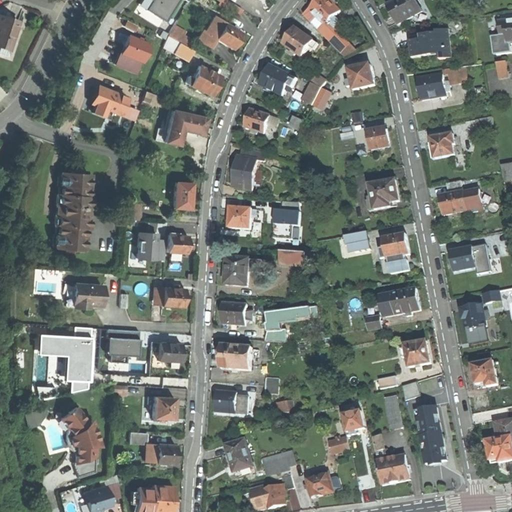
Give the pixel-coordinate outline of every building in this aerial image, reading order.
[(140,0),(137,5),(145,10),(151,0),(150,0),(140,0)] [(150,0),(151,0),(145,10),(165,22),(178,0),(150,0)] [(330,0),(320,0),(310,11),(325,27),(329,23),(335,29),(341,23),(336,17),(342,12),(332,2),(330,0)] [(393,15),(399,25),(423,11),(417,1),(416,0),(398,0),(388,6),(393,15)] [(223,8),(238,17),(242,10),(227,1),(223,8)] [(310,11),(304,16),(331,43),(332,43),(338,36),(340,34),(335,29),(329,23),(325,27),(310,11)] [(210,47),(215,39),(224,23),(213,16),(204,32),(202,31),(197,39),(210,47)] [(123,25),(134,31),(137,26),(126,20),(123,25)] [(511,43),(511,20),(498,22),(500,36),(499,36),(501,47),(508,46),(507,44),(511,43)] [(242,34),(224,23),(215,39),(233,50),(238,41),(242,34)] [(8,27),(2,24),(0,28),(0,55),(1,56),(3,53),(12,57),(22,33),(13,29),(8,27)] [(172,25),(170,29),(183,36),(185,32),(172,25)] [(170,29),(166,36),(186,48),(190,40),(183,36),(170,29)] [(291,37),(285,45),(293,51),(291,54),(295,56),(297,54),(303,58),(310,47),(315,51),(319,45),(296,29),(291,37)] [(412,50),(413,58),(440,55),(440,60),(453,58),(450,29),(437,31),(437,33),(421,35),(422,40),(411,41),(412,50)] [(123,45),(120,53),(139,61),(141,62),(148,44),(127,36),(123,45)] [(166,36),(161,45),(188,59),(193,51),(186,48),(166,36)] [(348,46),(338,36),(332,43),(341,52),(348,46)] [(511,53),(511,51),(511,43),(507,44),(508,46),(501,47),(499,36),(494,37),(497,54),(497,55),(511,53)] [(139,61),(120,53),(115,65),(135,73),(139,61)] [(9,65),(11,60),(1,56),(0,59),(0,62),(6,65),(9,65)] [(500,78),(510,77),(507,61),(498,63),(500,78)] [(354,86),(355,91),(376,85),(373,76),(370,65),(350,70),(352,80),(347,81),(348,87),(354,86)] [(219,77),(197,67),(191,80),(188,86),(211,96),(215,87),(219,77)] [(266,77),(262,86),(283,96),(288,86),(293,88),(297,80),(271,67),(266,77)] [(466,67),(457,68),(459,84),(469,83),(466,67)] [(450,69),(452,85),(459,84),(457,68),(450,69)] [(313,81),(323,88),(330,80),(317,72),(311,81),(313,81)] [(444,75),(419,80),(421,91),(422,101),(448,96),(444,75)] [(305,101),(314,106),(323,88),(313,81),(306,94),(308,95),(305,101)] [(122,107),(126,97),(97,86),(93,95),(90,103),(93,105),(90,112),(103,117),(106,110),(119,115),(122,107)] [(141,101),(159,107),(162,98),(144,92),(141,101)] [(137,113),(122,107),(119,115),(134,121),(137,113)] [(248,119),(245,128),(265,134),(271,116),(251,110),(248,119)] [(178,146),(181,130),(184,131),(201,134),(202,128),(204,118),(170,111),(166,130),(157,129),(155,141),(178,146)] [(305,121),(295,117),(291,124),(302,129),(305,121)] [(477,120),(479,128),(495,125),(493,117),(477,120)] [(369,130),(372,150),(391,147),(389,138),(387,129),(378,131),(377,129),(369,130)] [(433,153),(434,160),(455,156),(453,145),(456,144),(454,135),(432,139),(434,148),(432,149),(433,153)] [(244,147),(242,158),(258,161),(265,162),(267,154),(244,147)] [(236,172),(234,188),(253,191),(258,161),(242,158),(239,158),(236,172)] [(511,163),(502,166),(505,181),(511,180),(511,163)] [(70,174),(60,173),(60,176),(57,176),(56,186),(59,186),(58,194),(56,194),(55,205),(56,205),(55,210),(55,214),(54,214),(53,225),(56,226),(55,234),(52,234),(52,244),(55,244),(54,247),(64,248),(64,251),(73,251),(73,249),(83,250),(84,228),(87,228),(88,217),(85,217),(86,208),(89,208),(90,197),(87,197),(89,175),(79,175),(79,172),(70,171),(70,174)] [(369,202),(370,212),(392,208),(391,204),(401,202),(399,192),(397,181),(371,186),(374,201),(369,202)] [(448,185),(449,194),(464,192),(462,182),(448,185)] [(190,184),(173,183),(172,208),(188,209),(189,196),(190,184)] [(480,190),(464,193),(468,211),(468,214),(484,211),(480,190)] [(443,206),(444,216),(468,211),(464,193),(464,192),(449,194),(441,196),(443,206)] [(284,202),(283,212),(301,213),(300,203),(284,202)] [(123,220),(138,221),(139,205),(124,205),(123,220)] [(253,210),(231,208),(231,218),(230,228),(251,230),(252,218),(252,210),(253,210)] [(293,239),(294,226),(300,226),(301,213),(283,212),(276,211),(274,238),(293,239)] [(104,220),(106,238),(114,237),(112,219),(104,220)] [(149,233),(137,233),(136,259),(163,260),(164,241),(156,240),(156,235),(149,235),(149,233)] [(178,234),(169,233),(169,235),(168,235),(166,252),(186,253),(186,243),(187,236),(178,235),(178,234)] [(346,237),(348,246),(349,246),(370,242),(368,233),(346,237)] [(386,249),(388,260),(390,259),(407,256),(411,256),(409,245),(408,235),(384,239),(386,249)] [(371,250),(370,242),(349,246),(351,254),(371,250)] [(487,246),(473,248),(477,268),(479,275),(492,273),(487,246)] [(453,262),(455,273),(477,268),(473,248),(451,252),(453,262)] [(306,253),(281,252),(281,266),(305,267),(306,253)] [(407,256),(390,259),(391,265),(408,262),(407,256)] [(227,272),(226,285),(249,287),(250,272),(265,273),(265,262),(251,261),(251,260),(228,258),(227,272)] [(408,262),(391,265),(389,265),(391,274),(391,275),(411,271),(409,261),(408,262)] [(391,274),(389,265),(381,267),(383,275),(391,274)] [(41,270),(43,293),(51,292),(51,290),(57,289),(56,269),(41,270)] [(73,285),(72,308),(86,308),(86,304),(100,305),(100,297),(101,286),(73,285)] [(161,305),(161,306),(183,307),(184,298),(184,288),(162,287),(162,288),(161,305)] [(152,305),(161,305),(162,288),(153,288),(152,305)] [(382,297),(386,318),(406,314),(413,312),(422,311),(420,301),(418,290),(382,297)] [(485,295),(486,304),(494,303),(495,309),(503,307),(500,292),(485,295)] [(118,308),(126,309),(126,294),(119,294),(118,308)] [(223,314),(223,324),(246,326),(247,320),(247,311),(248,305),(224,304),(223,314)] [(466,325),(467,331),(469,331),(482,328),(488,327),(486,318),(490,318),(489,311),(485,312),(483,305),(463,309),(464,310),(462,310),(464,320),(465,320),(466,325)] [(368,320),(370,331),(383,328),(381,318),(368,320)] [(72,327),(72,336),(89,337),(89,328),(72,327)] [(484,341),(482,328),(469,331),(471,343),(484,341)] [(138,331),(106,329),(106,338),(110,339),(109,355),(108,362),(125,363),(126,355),(138,356),(139,339),(138,339),(138,331)] [(72,336),(36,334),(35,354),(63,355),(62,380),(69,380),(87,381),(88,381),(90,340),(89,340),(89,337),(72,336)] [(180,344),(159,342),(157,361),(168,361),(168,366),(176,367),(177,362),(179,362),(179,353),(180,344)] [(428,342),(407,346),(407,349),(409,357),(411,368),(432,364),(430,353),(428,342)] [(223,357),(222,369),(252,371),(253,357),(259,357),(260,351),(253,350),(253,348),(223,346),(223,357)] [(479,356),(480,364),(492,362),(491,354),(479,356)] [(480,364),(473,365),(475,376),(473,376),(474,380),(475,384),(477,383),(477,384),(483,383),(483,388),(499,385),(496,370),(494,363),(494,361),(492,362),(480,364)] [(380,379),(381,389),(399,386),(397,377),(380,379)] [(268,379),(267,386),(280,387),(281,380),(268,379)] [(87,389),(87,381),(69,380),(69,392),(87,389)] [(419,383),(405,387),(408,401),(423,397),(419,383)] [(112,392),(126,393),(126,386),(113,385),(112,392)] [(54,387),(35,386),(37,397),(54,395),(54,387)] [(267,386),(266,394),(279,395),(280,387),(267,386)] [(238,394),(218,392),(217,403),(217,412),(248,414),(249,398),(238,397),(238,394)] [(173,398),(147,396),(147,404),(152,404),(151,417),(172,418),(172,409),(173,398)] [(393,431),(404,428),(398,397),(386,399),(393,431)] [(279,403),(281,414),(296,412),(294,401),(279,403)] [(27,427),(37,425),(46,414),(45,406),(22,411),(27,427)] [(74,407),(59,419),(67,428),(66,431),(65,433),(65,435),(65,438),(65,440),(65,442),(66,443),(66,445),(68,447),(69,449),(71,451),(73,452),(74,453),(74,462),(72,463),(76,477),(93,472),(94,446),(100,446),(91,419),(87,423),(74,407)] [(428,466),(449,462),(447,452),(438,408),(418,412),(428,466)] [(345,416),(349,437),(356,435),(361,434),(360,430),(365,429),(362,412),(345,416)] [(511,420),(496,424),(499,440),(511,437),(511,420)] [(128,443),(145,444),(146,433),(129,432),(128,443)] [(374,438),(378,459),(390,457),(388,450),(385,450),(382,436),(379,437),(374,438)] [(511,437),(499,440),(488,442),(491,461),(500,459),(501,463),(509,461),(511,460),(511,437)] [(330,442),(333,454),(351,450),(348,438),(330,442)] [(246,439),(227,445),(231,461),(235,473),(255,467),(246,439)] [(144,462),(155,462),(156,444),(148,444),(148,447),(145,447),(144,462)] [(175,445),(156,444),(155,462),(174,463),(175,454),(175,445)] [(293,452),(286,454),(290,467),(297,465),(293,452)] [(263,460),(268,477),(291,471),(290,467),(286,454),(263,460)] [(406,456),(379,462),(384,486),(398,483),(411,480),(406,456)] [(307,480),(313,499),(320,497),(324,496),(324,495),(335,492),(329,473),(307,480)] [(292,476),(283,478),(288,494),(296,492),(292,476)] [(117,482),(105,486),(109,500),(120,497),(117,482)] [(86,504),(88,511),(111,505),(109,500),(105,486),(82,493),(86,504)] [(151,486),(151,488),(149,511),(171,511),(172,501),(173,487),(151,486)] [(246,494),(250,509),(256,507),(257,511),(270,508),(270,510),(278,508),(287,505),(282,486),(265,491),(265,488),(252,491),(253,492),(246,494)] [(134,511),(149,511),(151,488),(136,487),(134,511)]
